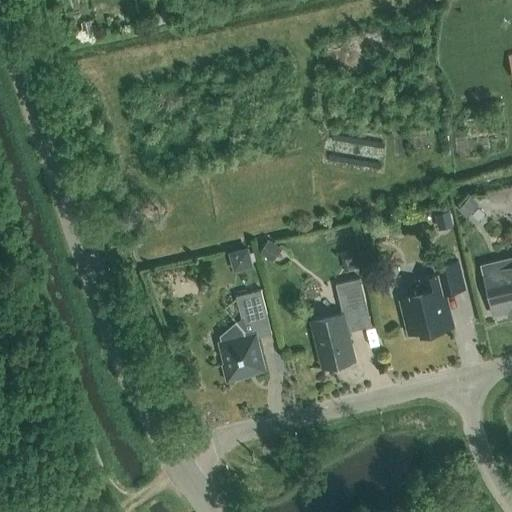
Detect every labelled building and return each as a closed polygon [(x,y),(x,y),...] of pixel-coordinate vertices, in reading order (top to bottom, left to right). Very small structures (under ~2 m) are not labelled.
[(175,19),(172,8),(155,12),(157,23),(175,19)] [(335,128),(330,157),(387,167),(392,138),(335,128)] [(468,215),(479,202),(469,194),(458,207),(468,215)] [(435,213),(439,228),(454,224),(450,209),(435,213)] [(282,248),(269,238),(259,252),(273,262),(282,248)] [(254,242),(234,249),(241,268),(260,262),(254,242)] [(340,251),(345,270),(360,266),(355,247),(340,251)] [(443,293),(446,292),(465,288),(458,260),(435,265),(437,272),(420,276),(424,292),(404,297),(407,310),(403,311),(408,332),(428,326),(430,332),(447,328),(440,300),(445,298),(443,293)] [(503,283),(489,286),(496,312),(510,309),(510,312),(511,311),(511,267),(500,270),(503,283)] [(337,283),(343,309),(366,304),(360,278),(337,283)] [(241,320),(266,314),(260,289),(236,294),(241,320)] [(355,359),(343,313),(312,320),(323,366),(338,363),(341,366),(350,363),(352,359),(355,359)] [(245,333),(244,327),(237,320),(220,334),(221,340),(219,341),(225,363),(223,364),(227,381),(243,376),(243,374),(265,369),(256,331),(245,333)]
